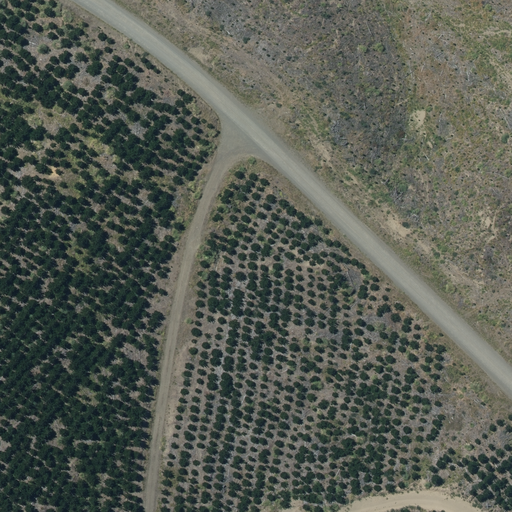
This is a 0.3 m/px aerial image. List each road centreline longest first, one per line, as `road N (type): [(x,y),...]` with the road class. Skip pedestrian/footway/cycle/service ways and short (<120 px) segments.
road 1 (track): [(89,0),(511,342)]
road 2 (track): [(163,511),(159,420),(188,258),(220,166),(251,125)]
